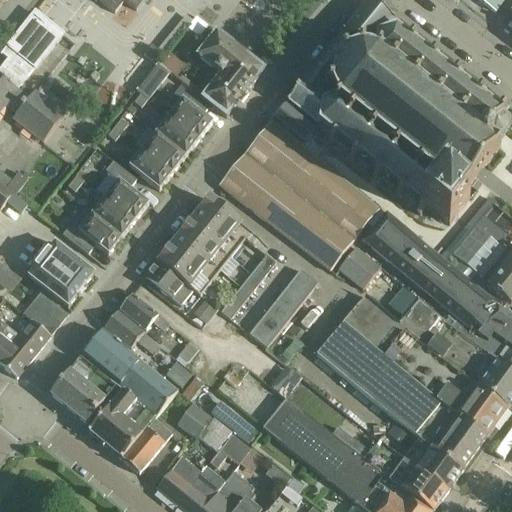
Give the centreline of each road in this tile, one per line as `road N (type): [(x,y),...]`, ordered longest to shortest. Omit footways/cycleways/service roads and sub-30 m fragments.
road 1 (residential): [(22,409),(349,0)]
road 2 (residential): [(150,511),(22,409)]
road 3 (unclassified): [(511,78),(412,0)]
